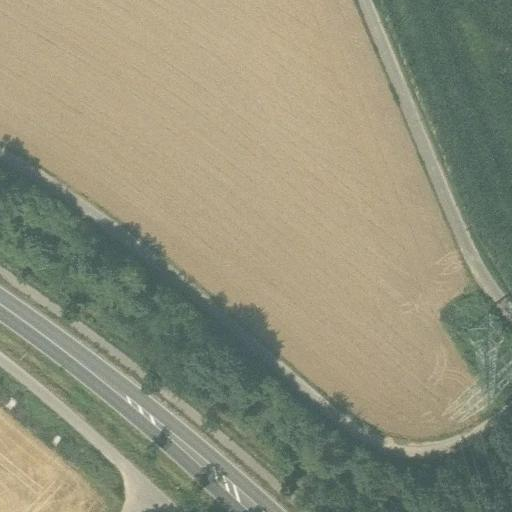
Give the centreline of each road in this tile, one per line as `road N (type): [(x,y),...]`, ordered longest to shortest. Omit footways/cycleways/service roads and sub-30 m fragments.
road 1 (track): [(0,157),(166,270),(376,443),(427,450),(511,407)]
road 2 (track): [(511,319),(469,256),(358,0)]
road 3 (secondary): [(251,511),(57,347),(0,309)]
road 4 (track): [(146,497),(0,366)]
